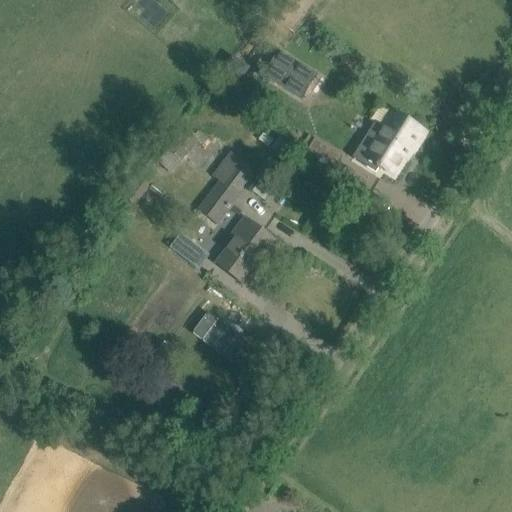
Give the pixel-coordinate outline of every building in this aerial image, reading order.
[(280,54),(266,77),(302,99),(316,76),(280,54)] [(408,150),(411,152),(422,134),(423,132),(394,113),(393,115),(383,130),(374,124),(352,158),(376,173),(378,169),(381,171),(382,169),(393,176),(403,159),(404,157),(408,150)] [(177,159),(179,161),(195,141),(197,143),(202,136),(192,128),(188,132),(181,126),(176,131),(180,134),(156,163),(167,172),(177,159)] [(315,139),(306,153),(320,162),(329,148),(315,139)] [(257,171),(231,152),(213,177),(220,182),(198,210),(219,226),(243,195),(241,193),(257,171)] [(152,184),(142,176),(124,198),(134,205),(152,184)] [(275,242),(259,230),(244,219),(232,235),(237,239),(218,264),(243,284),(275,242)] [(182,232),(169,245),(196,270),(209,257),(182,232)]
